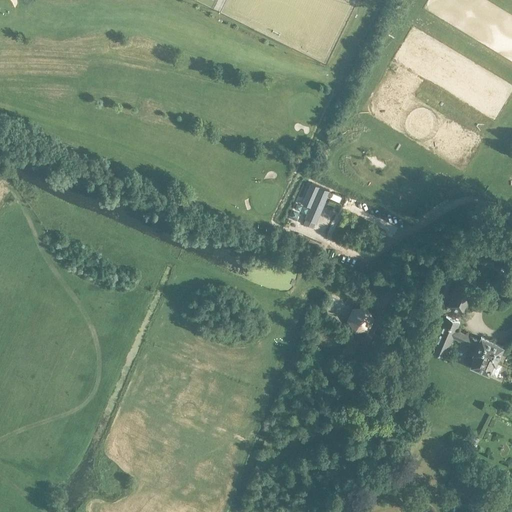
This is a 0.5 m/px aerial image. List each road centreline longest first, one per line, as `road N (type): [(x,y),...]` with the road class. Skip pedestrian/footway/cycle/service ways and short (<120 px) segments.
road 1 (track): [(427,225),(379,313),(307,511)]
road 2 (track): [(281,228),(366,255),(468,196),(511,208)]
